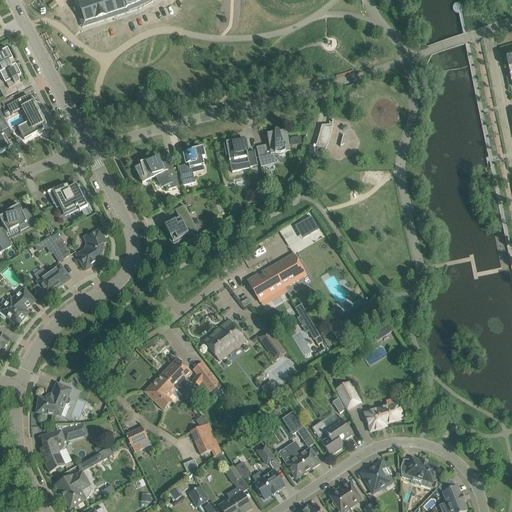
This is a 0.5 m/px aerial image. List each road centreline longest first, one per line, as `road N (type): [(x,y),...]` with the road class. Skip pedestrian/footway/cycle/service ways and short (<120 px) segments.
road 1 (residential): [(279,511),(379,446),(400,442),(449,454),(474,481),(484,511)]
road 2 (residential): [(89,149),(330,85)]
road 3 (unclassified): [(136,253),(125,276),(61,319),(20,386)]
road 4 (unclassified): [(23,23),(89,149)]
road 5 (unclassified): [(20,386),(15,437),(48,511)]
road 6 (residential): [(511,153),(486,31)]
road 7 (residential): [(136,253),(178,308),(224,284)]
